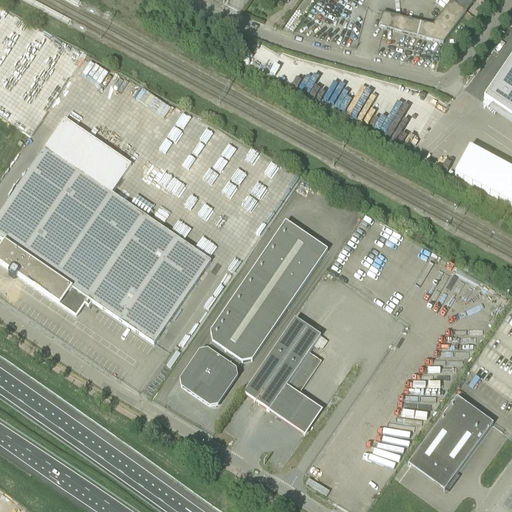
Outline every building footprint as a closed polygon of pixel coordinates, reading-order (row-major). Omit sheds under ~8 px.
[(448,0),(453,3),(435,28),(382,14),(378,28),(443,44),(476,0),(448,0)] [(0,109),(13,117),(16,115),(20,122),(16,124),(29,126),(26,131),(32,131),(30,128),(37,129),(61,87),(56,90),(57,82),(64,86),(78,62),(68,45),(67,46),(20,18),(0,30),(0,109)] [(511,57),(484,99),(511,118),(511,57)] [(147,93),(141,103),(164,116),(169,106),(147,93)] [(45,149),(0,215),(0,240),(4,243),(0,248),(0,266),(76,319),(85,306),(89,308),(92,303),(154,346),(211,263),(113,196),(135,164),(67,118),(45,149)] [(511,172),(470,149),(455,176),(511,208),(511,172)] [(253,273),(294,301),(327,252),(286,224),(253,273)] [(200,353),(180,382),(181,390),(210,410),(218,408),(238,380),(236,371),(241,364),(253,361),(294,301),(253,273),(212,332),(213,344),(208,352),(200,353)] [(294,321),(243,396),(269,413),(275,405),(287,413),(321,363),(309,355),(320,338),(294,321)] [(457,399),(410,464),(446,490),(493,426),(457,399)]
